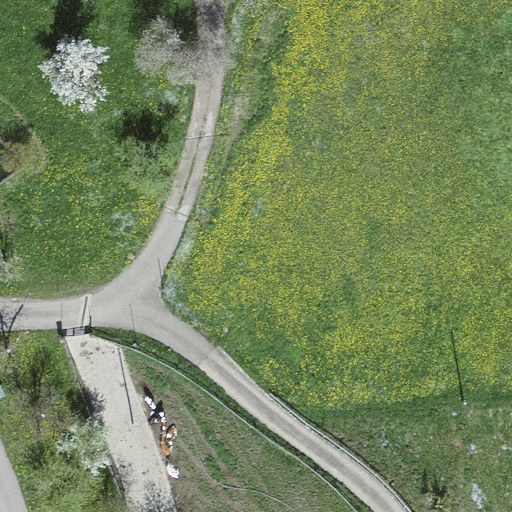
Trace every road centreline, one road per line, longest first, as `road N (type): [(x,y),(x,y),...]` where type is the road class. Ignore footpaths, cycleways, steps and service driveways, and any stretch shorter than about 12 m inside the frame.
road 1 (track): [(0,314),(125,304),(154,263),(199,152),(202,0)]
road 2 (track): [(125,304),(207,357),(390,511)]
